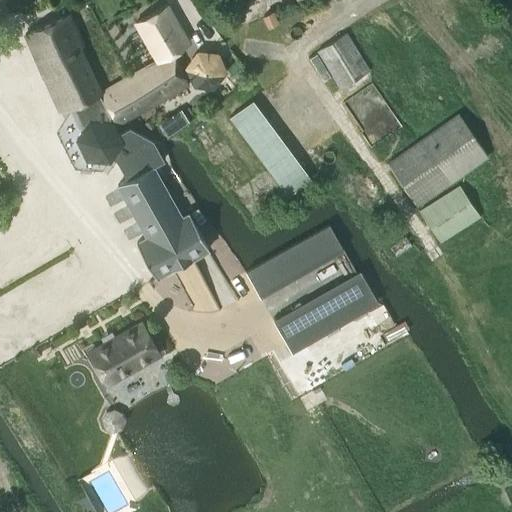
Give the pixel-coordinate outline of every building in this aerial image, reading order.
[(100,93),(119,127),(122,125),(120,121),(186,84),(169,53),(187,43),(166,5),(135,22),(156,60),(99,92),(100,93)] [(267,25),(275,21),(270,11),(262,15),(267,25)] [(118,132),(116,128),(119,127),(100,93),(99,92),(78,45),(81,43),(68,14),(24,34),(59,111),(70,106),(78,125),(83,128),(76,139),(86,159),(109,161),(112,156),(117,159),(128,178),(152,165),(152,166),(163,160),(151,141),(130,126),(118,132)] [(367,70),(345,33),(316,50),(318,52),(308,59),(322,81),(332,75),(339,87),(367,70)] [(217,54),(196,52),(184,68),(193,87),(213,89),(225,73),(217,54)] [(286,193),(309,179),(251,100),(229,116),(286,193)] [(383,162),(392,175),(413,204),(484,154),(453,112),(383,162)] [(180,216),(152,166),(152,165),(128,178),(117,184),(146,235),(180,216)] [(438,241),(477,215),(458,185),(419,211),(438,241)] [(181,217),(180,216),(146,235),(146,237),(136,243),(156,277),(208,248),(188,213),(181,217)] [(326,224),(245,271),(257,292),(338,245),(326,224)] [(357,270),(275,317),(293,349),(376,302),(357,270)] [(158,353),(141,323),(89,352),(106,383),(158,353)]
